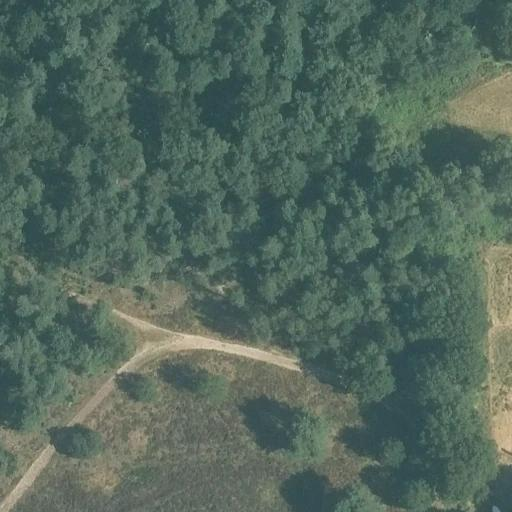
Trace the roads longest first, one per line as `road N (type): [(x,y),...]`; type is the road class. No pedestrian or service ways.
road 1 (track): [(183,338),(313,371),(394,405),(436,454),(452,511)]
road 2 (track): [(0,506),(128,369),(183,338)]
